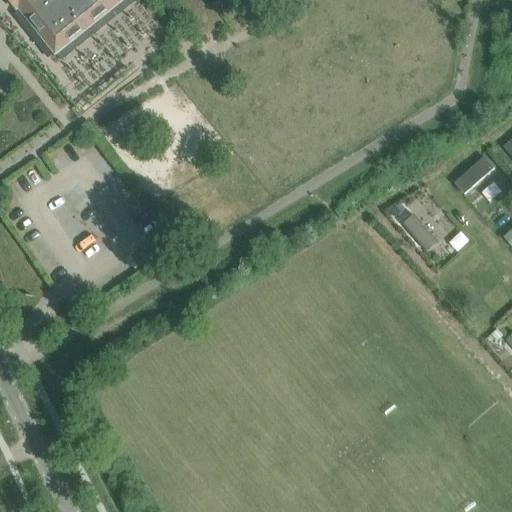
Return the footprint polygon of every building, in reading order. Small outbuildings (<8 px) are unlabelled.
[(8,0),(12,4),(17,11),(19,9),(56,55),(124,0),(8,0)] [(511,136),(501,145),(511,158),(511,136)] [(110,159),(97,167),(113,192),(126,183),(110,159)] [(480,172),(505,201),(511,195),(511,188),(490,163),(480,172)] [(424,254),(438,244),(412,210),(399,220),(424,254)] [(511,354),(511,333),(502,343),(511,354)]
